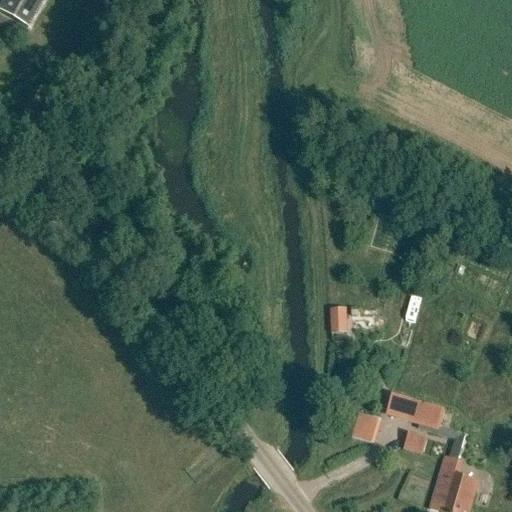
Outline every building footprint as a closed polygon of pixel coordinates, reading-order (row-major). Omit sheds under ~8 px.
[(0,0),(0,12),(27,28),(43,0),(0,0)] [(348,333),(347,308),(331,309),(332,334),(348,333)] [(442,458),(426,510),(432,511),(466,511),(475,484),(455,477),(459,463),(451,461),(453,455),(456,456),(462,437),(436,429),(441,412),(390,397),(385,415),(417,424),(415,429),(452,441),(447,460),(442,458)] [(353,439),(375,444),(381,419),(360,414),(353,439)] [(427,441),(409,435),(404,452),(422,457),(427,441)]
